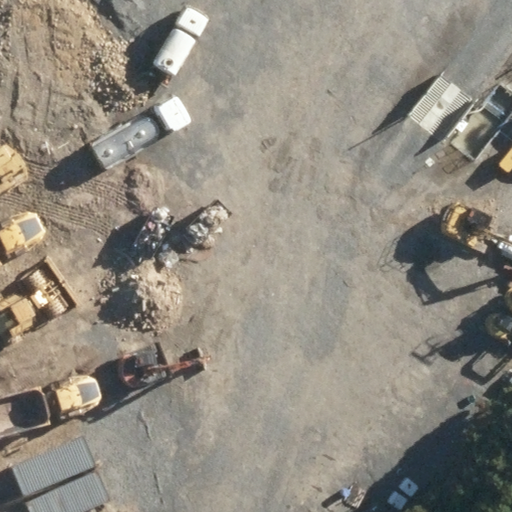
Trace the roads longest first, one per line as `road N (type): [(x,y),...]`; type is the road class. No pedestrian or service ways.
road 1 (unknown): [(188,511),(511,24)]
road 2 (track): [(273,511),(369,387),(430,222),(466,87),(511,17)]
road 3 (unknown): [(511,178),(290,511)]
